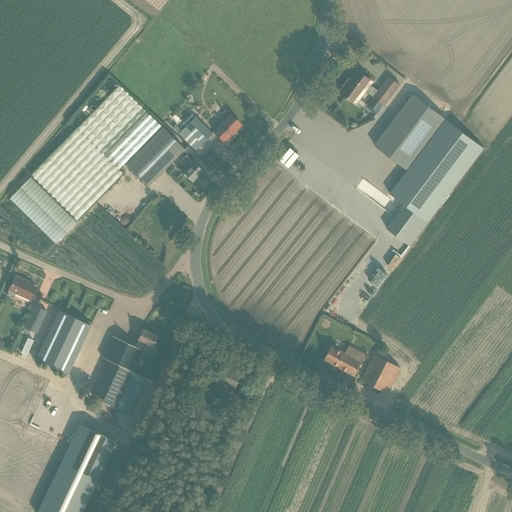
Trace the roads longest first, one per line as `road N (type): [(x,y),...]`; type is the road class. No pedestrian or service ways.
road 1 (unclassified): [(511,476),(226,335),(201,296),(194,251)]
road 2 (unclassified): [(194,251),(208,210),(307,96),(328,0)]
road 3 (unclassified): [(18,254),(147,307),(194,251)]
